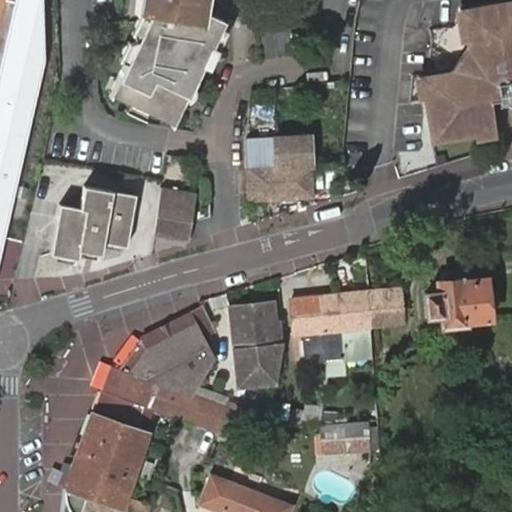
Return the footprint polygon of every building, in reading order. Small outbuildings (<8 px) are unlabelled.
[(148,16),(139,34),(135,43),(128,59),(114,90),(129,97),(147,105),(175,118),(204,57),(216,29),(221,18),(206,12),(206,10),(207,0),(139,0),(138,8),(150,10),(148,16)] [(263,1),(258,0),(207,0),(206,10),(260,17),(263,1)] [(511,1),(456,11),(462,40),(462,56),(456,70),(432,76),(418,80),(435,146),(498,135),(487,95),(497,94),(496,85),(503,84),(506,86),(511,85),(511,1)] [(133,31),(139,34),(148,16),(142,13),(133,31)] [(224,33),(216,29),(204,57),(211,60),(224,33)] [(128,59),(135,43),(129,39),(122,56),(128,59)] [(6,54),(0,79),(0,238),(2,239),(43,62),(6,54)] [(511,98),(511,85),(506,86),(503,84),(496,85),(497,94),(498,100),(511,98)] [(145,112),(147,105),(129,97),(127,103),(145,112)] [(310,137),(243,139),(245,201),(312,199),(310,137)] [(58,206),(49,255),(78,261),(80,251),(101,254),(103,243),(126,247),(135,196),(84,186),(80,210),(58,206)] [(157,235),(192,241),(200,193),(165,187),(157,235)] [(466,321),(491,318),(488,280),(462,283),(462,279),(458,280),(457,276),(454,271),(446,271),(445,276),(445,281),(440,282),(442,293),(427,295),(429,317),(444,316),(445,327),(467,325),(466,321)] [(367,291),(370,329),(406,326),(403,289),(367,291)] [(341,331),(370,329),(367,291),(338,294),(341,331)] [(341,331),(338,294),(293,297),(295,334),(306,333),(341,331)] [(273,303),(230,307),(233,347),(255,346),(282,339),(273,303)] [(221,355),(194,309),(140,338),(154,380),(200,397),(221,355)] [(372,349),(370,329),(341,331),(306,333),(308,354),(372,349)] [(124,364),(110,360),(103,389),(146,404),(154,380),(140,338),(124,364)] [(255,346),(233,347),(236,392),(277,386),(282,339),(255,346)] [(146,404),(186,417),(191,420),(200,397),(154,380),(146,404)] [(147,427),(154,407),(146,404),(103,389),(95,410),(147,427)] [(223,406),(201,397),(200,397),(191,420),(215,429),(215,428),(217,424),(222,407),(223,406)] [(229,434),(238,407),(226,402),(223,406),(222,407),(217,424),(215,428),(215,429),(218,431),(229,434)] [(272,413),(303,424),(306,415),(275,404),(272,413)] [(62,511),(119,511),(147,433),(94,414),(67,487),(62,511)] [(323,424),(325,455),(374,452),(372,420),(323,424)] [(223,511),(287,511),(290,507),(212,477),(201,503),(223,511)]
